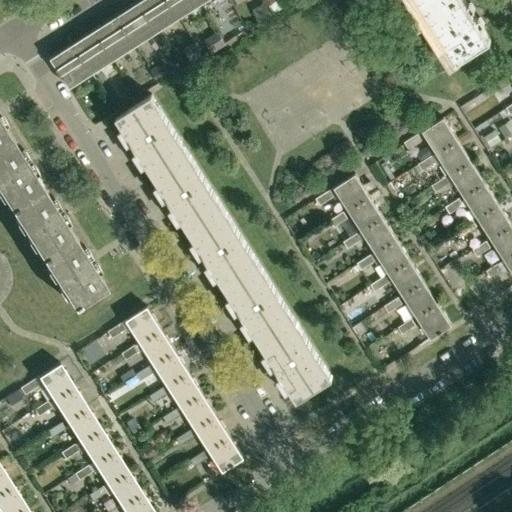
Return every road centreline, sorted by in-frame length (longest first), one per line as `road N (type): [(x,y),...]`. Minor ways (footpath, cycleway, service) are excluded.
road 1 (residential): [(292,465),(16,31)]
road 2 (residential): [(292,465),(511,318)]
